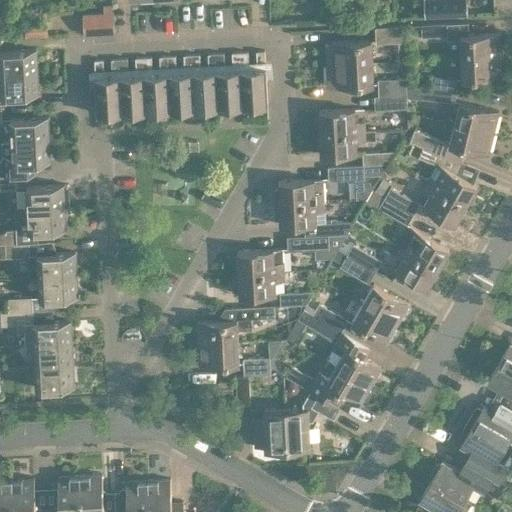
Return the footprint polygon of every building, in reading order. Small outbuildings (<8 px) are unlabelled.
[(457,0),(417,0),(418,11),(458,9),(457,0)] [(83,31),(113,30),(112,10),(82,12),(83,31)] [(23,19),(23,33),(45,32),(45,18),(23,19)] [(458,36),(459,55),(499,52),(498,30),(467,32),(466,20),(420,22),(421,34),(447,33),(447,36),(458,36)] [(402,23),(374,25),(375,41),(402,39),(402,23)] [(331,39),(331,61),(371,59),(370,37),(331,39)] [(0,48),(0,70),(5,70),(36,69),(35,47),(0,48)] [(263,48),(255,49),(256,60),(264,60),(263,48)] [(238,49),(231,50),(231,62),(239,61),(238,49)] [(238,49),(239,61),(247,61),(247,49),(238,49)] [(222,50),(214,51),(215,63),(223,62),(222,50)] [(207,63),(215,63),(214,51),(206,51),(207,63)] [(190,52),(182,53),(183,64),(191,64),(190,52)] [(190,52),(191,64),(199,64),(198,52),(190,52)] [(500,74),(499,52),(459,55),(460,76),(500,74)] [(166,53),(158,54),(159,66),(167,65),(166,53)] [(166,53),(167,65),(175,65),(174,53),(166,53)] [(142,55),(143,67),(151,66),(150,54),(142,55)] [(142,55),(134,55),(135,67),(143,67),(142,55)] [(118,56),(110,56),(111,68),(119,68),(118,56)] [(118,56),(119,68),(126,67),(126,56),(118,56)] [(102,69),(101,57),(93,57),(94,69),(102,69)] [(372,81),(371,59),(331,61),(332,83),(372,81)] [(239,66),(241,103),(266,102),(264,65),(239,66)] [(217,104),(229,104),(241,103),(239,66),(215,67),(217,104)] [(191,69),(193,105),(217,104),(215,67),(191,69)] [(36,69),(5,70),(0,70),(0,105),(0,104),(0,100),(12,100),(11,92),(37,91),(36,69)] [(169,107),(193,105),(191,69),(167,70),(169,107)] [(143,71),(145,108),(169,107),(167,70),(143,71)] [(121,109),(145,108),(143,71),(119,73),(121,109)] [(94,74),(95,91),(96,111),(121,109),(119,73),(94,74)] [(431,73),(429,85),(455,87),(456,75),(431,73)] [(377,93),(405,90),(404,75),(376,76),(377,93)] [(453,99),(455,87),(429,85),(421,84),(405,83),(405,95),(420,96),(453,99)] [(373,93),(374,107),(406,106),(405,90),(377,93),(373,93)] [(453,120),(492,130),(497,108),(458,99),(453,120)] [(354,106),(317,108),(318,130),(364,128),(363,119),(354,119),(354,106)] [(48,137),(46,114),(9,117),(10,139),(48,137)] [(487,151),(488,145),(492,130),(453,120),(448,142),(444,139),(413,127),(409,138),(460,159),(465,146),(487,151)] [(318,130),(319,145),(319,152),(356,150),(355,137),(374,136),(373,127),(364,128),(318,130)] [(0,173),(16,173),(34,172),(33,159),(49,159),(48,137),(10,139),(0,138),(0,139),(1,155),(0,156),(0,173)] [(460,159),(409,138),(404,149),(444,165),(437,176),(430,172),(425,180),(464,202),(466,200),(468,201),(470,200),(474,194),(473,191),(471,190),(475,183),(455,171),(460,159)] [(386,161),(393,148),(361,150),(362,162),(386,161)] [(327,178),(363,176),(362,162),(327,164),(327,178)] [(0,187),(17,186),(16,173),(0,173),(0,187)] [(278,200),(323,198),(322,176),(277,178),(277,186),(275,186),(273,188),(274,196),(276,198),(278,198),(278,200)] [(453,221),(464,202),(425,180),(420,187),(428,192),(422,203),(453,221)] [(63,182),(25,184),(26,206),(64,204),(63,182)] [(389,184),(383,195),(412,211),(418,201),(389,184)] [(406,222),(412,211),(383,195),(377,205),(406,222)] [(303,233),(319,232),(327,232),(345,231),(353,218),(324,220),(323,198),(278,200),(279,222),(303,221),(303,233)] [(64,204),(26,206),(12,207),(13,227),(0,227),(0,241),(4,241),(27,240),(27,239),(37,239),(37,227),(65,226),(64,204)] [(409,224),(398,243),(437,265),(438,264),(439,264),(442,264),(446,257),(445,254),(444,254),(448,246),(409,224)] [(286,248),(327,246),(327,232),(319,232),(303,233),(286,234),(286,248)] [(59,239),(37,239),(27,239),(27,240),(4,241),(4,255),(28,254),(30,274),(37,273),(75,272),(74,250),(59,250),(59,239)] [(345,252),(374,268),(380,258),(351,241),(345,252)] [(426,285),(437,265),(398,243),(393,251),(401,255),(394,266),(426,285)] [(281,246),(236,249),(237,271),(282,268),(281,246)] [(345,252),(338,264),(367,280),(374,268),(345,252)] [(283,277),(282,268),(237,271),(238,293),(275,291),(274,278),(283,277)] [(75,272),(37,273),(39,294),(6,296),(7,309),(0,309),(61,306),(60,294),(76,294),(75,272)] [(372,281),(361,300),(396,320),(399,315),(401,317),(404,316),(407,309),(407,307),(404,305),(407,301),(372,281)] [(305,301),(312,289),(279,290),(279,302),(305,301)] [(317,300),(311,311),(340,327),(346,317),(317,300)] [(392,327),(396,320),(361,300),(350,319),(385,339),(386,337),(388,338),(391,337),(394,331),(394,328),(392,327)] [(224,318),(196,319),(197,341),(237,339),(236,327),(251,327),(251,316),(273,315),(272,303),(223,305),(224,318)] [(61,306),(0,309),(0,323),(15,322),(16,329),(24,329),(25,342),(33,342),(71,340),(70,318),(53,319),(52,308),(61,308),(61,306)] [(340,327),(311,311),(306,321),(334,338),(340,327)] [(341,352),(334,363),(369,383),(380,364),(361,353),(365,346),(342,333),(333,347),(341,352)] [(237,339),(197,341),(198,363),(238,361),(237,339)] [(71,340),(33,342),(34,363),(72,361),(71,340)] [(511,342),(509,340),(498,359),(511,367),(511,342)] [(268,355),(242,356),(243,373),(269,371),(268,355)] [(511,367),(498,359),(487,378),(508,390),(504,397),(511,401),(511,367)] [(72,361),(34,363),(35,385),(73,383),(72,361)] [(332,401),(338,391),(358,402),(361,396),(363,397),(365,396),(367,395),(368,392),(369,390),(368,388),(367,386),(369,383),(334,363),(328,374),(317,368),(312,376),(290,363),(284,374),(316,392),(332,401)] [(234,373),(236,411),(249,410),(248,373),(234,373)] [(230,378),(217,379),(218,394),(231,393),(230,378)] [(291,391),(296,390),(298,386),(297,382),(293,379),(289,380),(286,384),(287,389),(291,391)] [(338,405),(332,401),(316,392),(310,403),(332,416),(338,405)] [(465,419),(504,441),(511,445),(511,412),(506,409),(502,415),(482,403),(480,407),(477,405),(473,408),(471,411),(467,417),(466,419),(465,419)] [(284,406),(286,446),(308,445),(306,405),(284,406)] [(264,443),(264,447),(286,446),(284,406),(262,407),(262,411),(252,411),(254,443),(264,443)] [(511,453),(511,445),(504,441),(465,419),(465,420),(464,422),(461,428),(460,432),(459,436),(462,438),(460,441),(469,446),(463,457),(505,481),(511,485),(511,465),(507,463),(511,453)] [(430,477),(463,496),(472,481),(497,496),(505,481),(463,457),(457,467),(441,458),(438,462),(435,462),(431,470),(432,473),(430,477)] [(78,473),(80,511),(90,511),(91,509),(101,508),(102,508),(100,472),(78,473)] [(80,511),(78,473),(56,474),(58,504),(54,504),(51,507),(51,511),(80,511)] [(40,511),(41,508),(37,505),(34,505),(32,475),(10,476),(12,511),(40,511)] [(0,511),(12,511),(10,476),(0,476),(0,511)] [(182,511),(182,501),(170,501),(169,476),(147,477),(148,511),(182,511)] [(114,511),(148,511),(147,477),(124,479),(125,485),(121,486),(118,489),(118,490),(114,490),(114,507),(114,511)] [(468,511),(474,502),(463,496),(430,477),(419,496),(440,508),(437,511),(468,511)]
